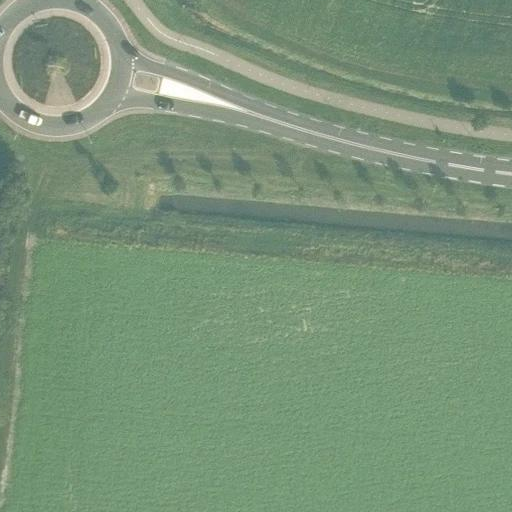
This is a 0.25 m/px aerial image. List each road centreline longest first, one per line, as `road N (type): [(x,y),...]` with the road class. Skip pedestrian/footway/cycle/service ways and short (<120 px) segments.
road 1 (secondary): [(511,174),(383,151),(264,117)]
road 2 (secondary): [(264,117),(118,53)]
road 3 (secondary): [(108,96),(264,117)]
road 4 (secondary): [(0,88),(21,113),(51,123),(83,117),(108,96)]
